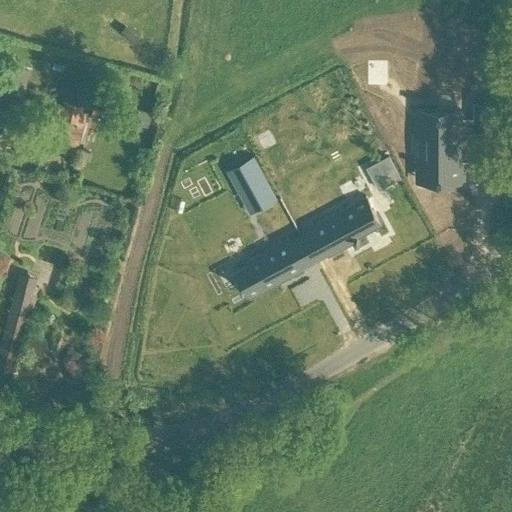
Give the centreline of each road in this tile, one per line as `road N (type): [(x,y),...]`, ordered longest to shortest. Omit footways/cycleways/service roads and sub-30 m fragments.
road 1 (tertiary): [(159,436),(266,399),(511,262)]
road 2 (tertiary): [(0,449),(159,436)]
